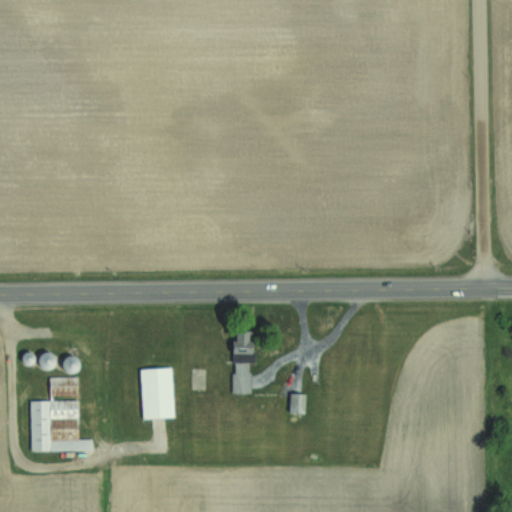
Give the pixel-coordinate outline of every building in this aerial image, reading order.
[(251,331),(230,331),(231,393),(252,393),(251,331)] [(38,353),(37,369),(52,369),(52,353),(38,353)] [(77,371),(76,356),(61,357),(62,372),(77,371)] [(141,419),(174,418),(172,368),(139,369),(141,419)] [(30,451),(93,451),(93,439),(78,439),(78,398),(78,377),(49,377),(49,401),(30,401),(30,451)] [(289,413),(303,413),(303,394),(289,394),(289,413)]
